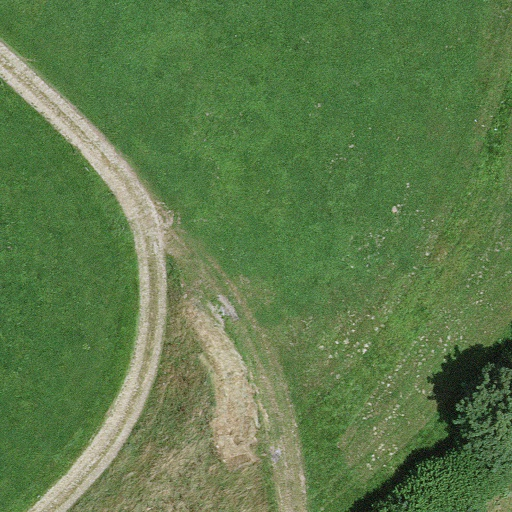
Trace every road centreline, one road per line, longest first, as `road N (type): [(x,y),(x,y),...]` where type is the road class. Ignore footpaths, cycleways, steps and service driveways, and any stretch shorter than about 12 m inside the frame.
road 1 (track): [(50,511),(101,469),(146,397),(151,255),(120,182),(0,61)]
road 2 (track): [(120,182),(218,294),(269,398),(300,511)]
